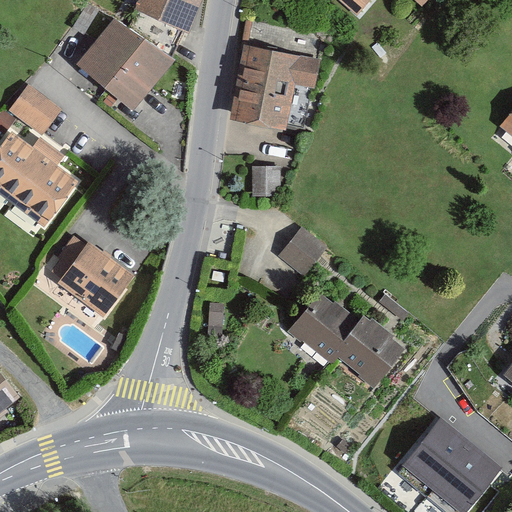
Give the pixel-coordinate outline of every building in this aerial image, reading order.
[(137,0),(134,8),(160,19),(187,31),(197,8),(201,0),(137,0)] [(339,0),(357,16),(370,0),(339,0)] [(144,40),(115,19),(78,65),(105,88),(144,40)] [(175,61),(144,40),(105,88),(108,90),(132,110),(140,102),(175,61)] [(252,48),(237,120),(283,130),(293,83),(315,87),(320,62),(252,48)] [(61,110),(29,85),(10,110),(43,135),(61,110)] [(11,133),(0,147),(0,192),(45,226),(77,183),(56,167),(64,155),(41,138),(33,149),(11,133)] [(281,166),(252,166),(252,197),(281,196),(281,166)] [(327,248),(303,229),(292,243),(281,258),(305,277),(327,248)] [(132,277),(74,235),(59,256),(71,265),(59,282),(105,315),(132,277)] [(333,303),(320,292),(292,325),(305,336),(303,339),(328,360),(336,351),(358,324),(353,320),(355,318),(335,302),(333,303)] [(410,315),(386,295),(380,301),(405,321),(410,315)] [(225,303),(210,302),(208,336),(223,337),(225,303)] [(376,381),(403,349),(391,339),(393,336),(371,319),(370,320),(365,316),(358,324),(336,351),(360,372),(362,369),(376,381)] [(0,411),(16,399),(0,377),(0,411)] [(440,421),(398,473),(428,498),(471,447),(440,421)] [(445,511),(465,511),(500,470),(471,447),(428,498),(445,511)]
